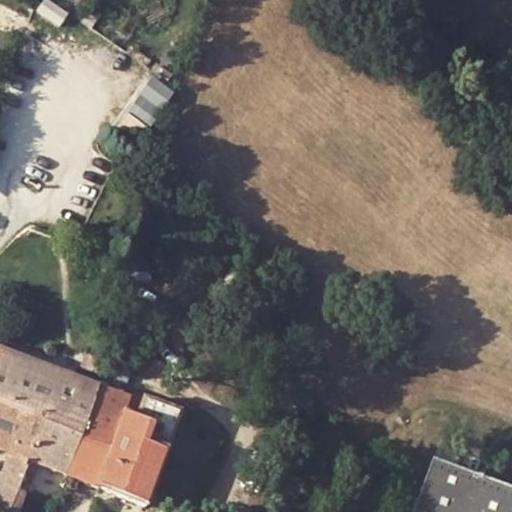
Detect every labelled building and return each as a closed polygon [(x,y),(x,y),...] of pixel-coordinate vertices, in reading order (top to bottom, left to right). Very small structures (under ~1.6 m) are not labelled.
[(54,0),(43,0),(37,8),(50,17),(59,23),(69,10),(54,0)] [(173,87),(151,72),(120,115),(142,131),(173,87)] [(120,115),(107,133),(128,149),(141,131),(142,131),(120,115)] [(141,131),(128,149),(139,157),(152,139),(141,131)] [(235,275),(214,257),(197,280),(205,287),(204,296),(213,303),(235,275)] [(154,326),(140,319),(134,331),(146,337),(154,326)] [(98,429),(114,391),(106,388),(76,377),(0,347),(0,448),(9,453),(0,475),(0,511),(17,511),(37,464),(64,475),(84,424),(98,429)] [(106,388),(114,391),(125,364),(114,357),(112,357),(105,374),(111,378),(106,388)] [(84,424),(64,475),(80,481),(125,499),(129,511),(144,509),(150,491),(179,410),(154,401),(131,392),(128,397),(114,391),(98,429),(84,424)] [(384,445),(377,455),(394,465),(400,456),(384,445)] [(511,511),(511,487),(438,460),(417,511),(511,511)]
